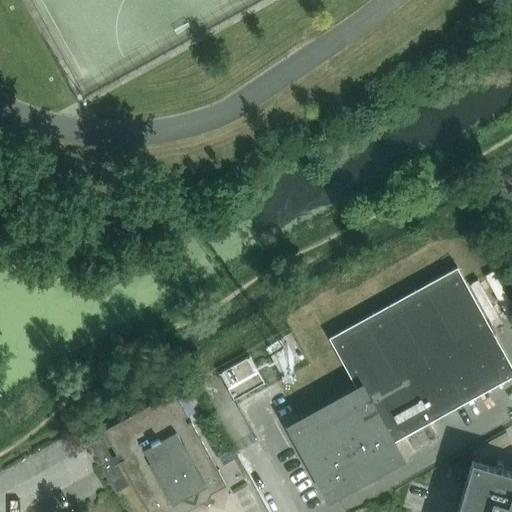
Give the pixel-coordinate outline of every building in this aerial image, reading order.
[(358,392),(294,427),(330,493),(395,457),(388,444),(511,375),(511,367),(456,266),(328,337),(358,392)] [(250,359),(220,375),(235,401),(264,384),(250,359)] [(173,391),(102,431),(147,511),(181,511),(199,502),(206,504),(209,495),(225,486),(173,391)] [(229,452),(218,457),(223,465),(233,459),(229,452)] [(511,511),(511,472),(471,460),(455,511),(511,511)]
